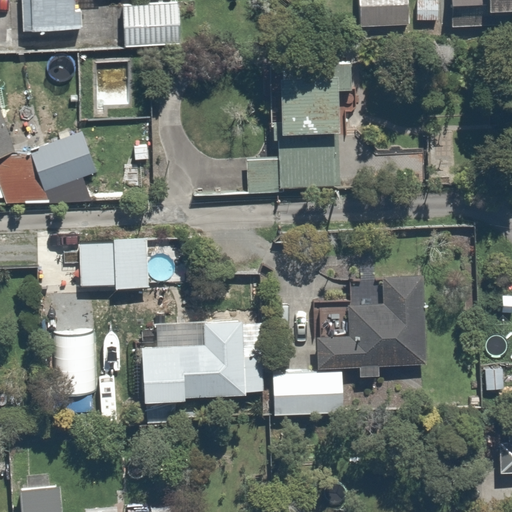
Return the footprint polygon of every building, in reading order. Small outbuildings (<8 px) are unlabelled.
[(14,0),(15,24),(79,23),(79,0),(117,0),(118,41),(181,41),(180,0),(14,0)] [(407,0),(354,0),(357,21),(409,14),(407,0)] [(511,0),(445,0),(446,15),(511,14),(511,0)] [(350,65),(281,68),(284,124),(273,124),(274,141),(277,141),(278,159),(247,161),(249,194),(280,193),(279,188),(343,185),(339,91),(351,90),(350,65)] [(0,140),(8,137),(0,116),(0,140)] [(70,127),(0,154),(0,184),(6,199),(86,167),(70,127)] [(114,243),(78,245),(80,286),(116,285),(116,289),(150,287),(148,238),(114,240),(114,243)] [(423,275),(382,277),(383,303),(347,304),(349,337),(316,338),(317,370),(359,368),(360,377),(380,376),(379,364),(425,363),(423,275)] [(205,345),(143,347),(145,404),(185,402),(185,398),(245,396),(245,392),(265,391),(263,353),(245,354),(243,321),(204,323),(205,345)] [(342,371),(274,373),(275,416),(343,414),(342,371)] [(511,412),(490,413),(491,465),(511,464),(511,412)] [(115,511),(165,511),(165,485),(115,486),(115,511)]
